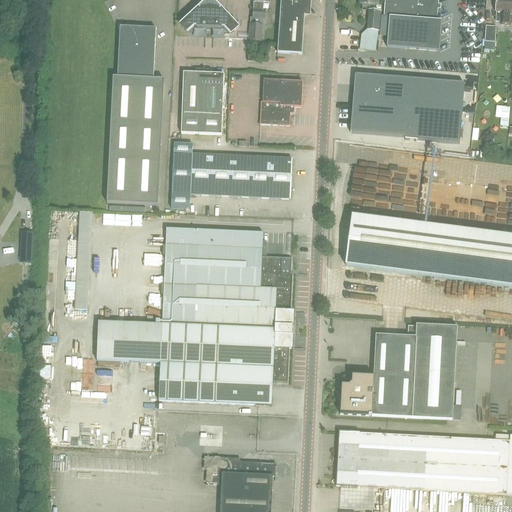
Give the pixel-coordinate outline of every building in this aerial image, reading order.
[(254,0),(253,18),(251,18),(249,41),(261,42),(262,26),(264,26),(265,10),(263,10),(263,3),(269,4),(269,0),(254,0)] [(280,0),(277,54),(302,55),(305,15),(309,16),(309,0),(280,0)] [(385,0),(384,17),(389,17),(392,17),(436,21),(438,0),(385,0)] [(509,4),(509,0),(496,0),(496,12),(497,12),(496,22),(502,22),(502,25),(503,12),(506,12),(506,7),(508,7),(508,4),(509,4)] [(511,13),(511,0),(509,0),(509,4),(508,4),(508,7),(506,7),(506,12),(503,12),(502,25),(510,26),(511,13)] [(202,9),(200,6),(180,24),(188,33),(194,28),(224,29),(229,35),(238,26),(220,7),(218,9),(217,9),(214,8),(212,7),(210,7),(208,7),(206,7),(205,8),(204,8),(202,9)] [(347,11),(344,15),(351,20),(354,16),(347,11)] [(368,30),(375,31),(379,31),(381,12),(370,11),(368,30)] [(392,17),(389,17),(387,48),(439,52),(441,22),(436,21),(392,17)] [(495,43),(496,27),(486,27),(485,42),(495,43)] [(164,81),(153,80),(156,29),(120,28),(117,79),(113,79),(107,204),(158,206),(164,81)] [(222,136),(224,75),(183,73),(181,134),(222,136)] [(405,141),(459,145),(464,85),(356,76),(351,134),(405,139),(405,141)] [(280,82),(264,81),(263,103),(261,103),(260,125),(290,127),(291,108),(302,108),(302,97),(303,89),(303,83),(280,81),(280,82)] [(193,145),(174,144),(171,209),(190,210),(190,195),(192,155),(193,145)] [(290,200),(292,160),(192,155),(190,195),(290,200)] [(88,311),(92,213),(80,213),(75,310),(88,311)] [(511,287),(511,237),(352,217),(346,266),(511,287)] [(292,327),(293,313),(291,313),(291,312),(289,310),(289,306),(291,304),(292,295),(289,292),(289,290),(292,287),(293,277),(290,274),(281,274),(282,260),(263,259),(264,234),(167,229),(162,325),(98,323),(97,363),(161,365),(159,402),(271,407),(272,383),(283,383),(288,379),(289,349),(291,349),(292,335),(293,335),(294,327),(292,327)] [(20,252),(32,253),(33,234),(21,233),(20,252)] [(342,377),(340,415),(452,421),(457,328),(406,326),(406,337),(375,336),(374,377),(342,377)] [(510,442),(360,434),(360,433),(339,432),(336,488),(357,489),(357,488),(511,496),(511,436),(510,437),(510,442)] [(260,464),(239,463),(240,460),(220,459),(220,458),(207,457),(203,461),(203,468),(204,468),(207,471),(206,480),(205,480),(206,480),(208,483),(208,484),(209,484),(209,483),(216,484),(221,489),(219,511),(270,511),(272,477),(275,478),(276,468),(277,468),(277,467),(273,463),(260,463),(260,464)]
